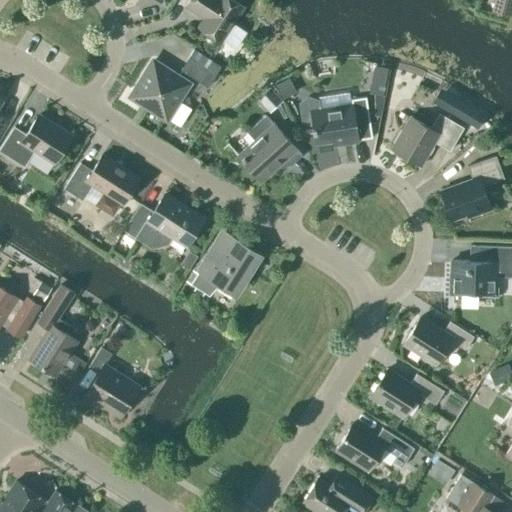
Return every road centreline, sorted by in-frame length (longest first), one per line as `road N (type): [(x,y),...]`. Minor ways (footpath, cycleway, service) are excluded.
road 1 (residential): [(368,306),(407,282),(416,261),(415,215),(401,192),(365,181),(329,184),(306,198),(282,230)]
road 2 (residential): [(260,511),(366,330),(368,306)]
road 3 (residential): [(282,230),(85,110)]
road 4 (residential): [(15,423),(154,511)]
road 5 (residential): [(85,110),(112,57),(112,33),(91,0)]
